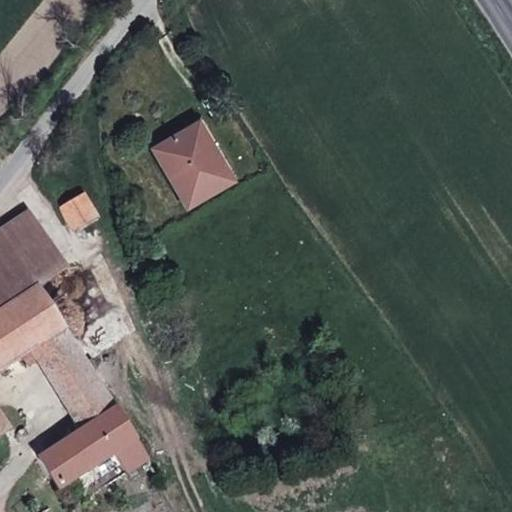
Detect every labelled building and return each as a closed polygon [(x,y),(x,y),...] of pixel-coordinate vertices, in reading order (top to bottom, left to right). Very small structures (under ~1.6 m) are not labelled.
[(221,159),(185,99),(144,125),(180,183),(221,159)] [(89,206),(71,177),(49,191),(67,220),(89,206)] [(0,288),(32,270),(61,250),(28,198),(0,215),(0,288)] [(0,350),(16,342),(60,313),(32,270),(0,288),(0,350)] [(111,397),(60,313),(16,342),(66,424),(111,397)] [(117,407),(111,397),(66,424),(36,443),(58,480),(72,471),(66,457),(94,441),(103,435),(126,422),(117,407)] [(130,428),(126,422),(103,435),(114,451),(136,438),(130,428)]
